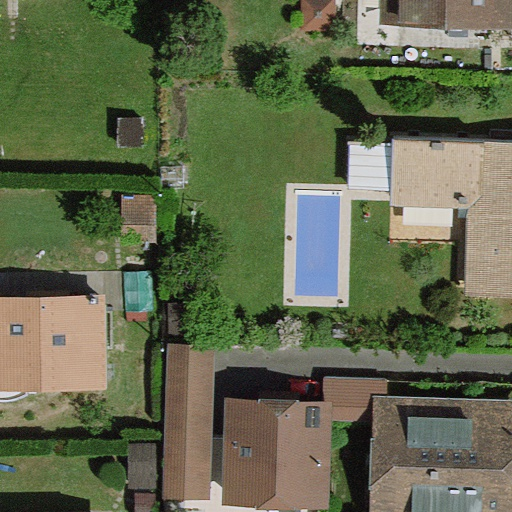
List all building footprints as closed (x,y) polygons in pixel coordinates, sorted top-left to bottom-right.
[(511,0),(446,0),(446,29),(511,30),(511,0)] [(511,139),(392,137),(391,207),(469,209),(467,297),(511,297),(511,139)] [(154,197),(126,197),(126,238),(154,238),(154,197)] [(100,301),(0,304),(0,387),(101,387),(100,301)] [(214,346),(170,342),(166,499),(211,501),(214,346)] [(323,400),(229,396),(225,505),(327,509),(330,414),(372,416),(368,511),(511,511),(511,398),(385,394),(386,379),(324,377),(323,400)] [(157,447),(132,447),(132,486),(156,486),(157,447)] [(156,511),(156,497),(138,497),(137,511),(156,511)]
